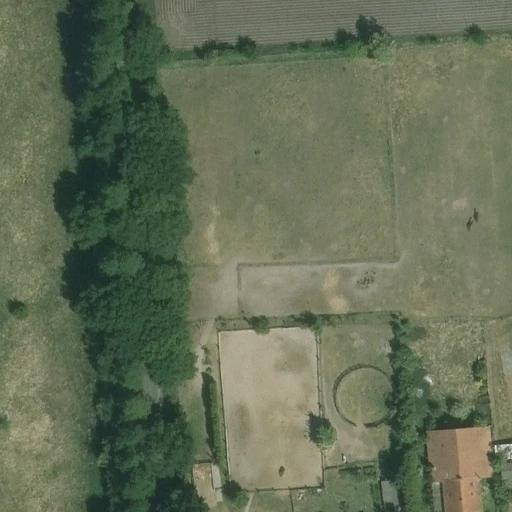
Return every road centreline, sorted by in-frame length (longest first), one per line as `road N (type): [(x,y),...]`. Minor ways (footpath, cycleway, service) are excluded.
road 1 (unclassified): [(128,0),(163,511)]
road 2 (unknown): [(307,372),(350,511)]
